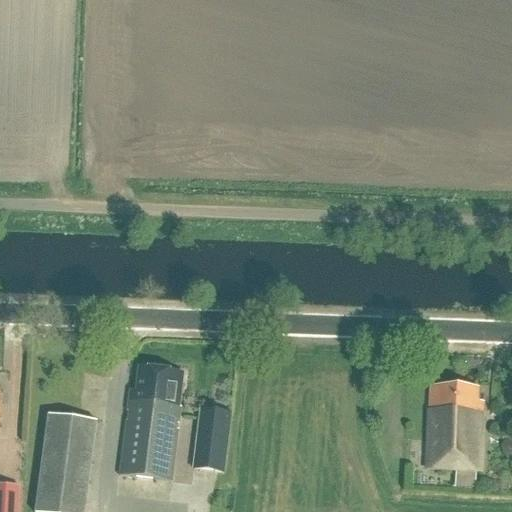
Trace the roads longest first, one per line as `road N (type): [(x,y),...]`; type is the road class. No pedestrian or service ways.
road 1 (tertiary): [(511,334),(0,314)]
road 2 (unclassified): [(511,228),(0,209)]
